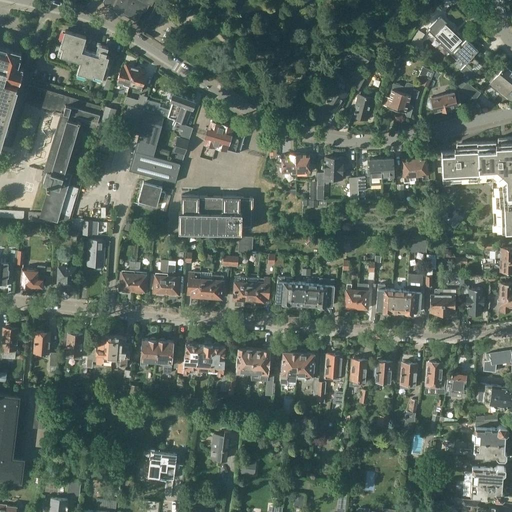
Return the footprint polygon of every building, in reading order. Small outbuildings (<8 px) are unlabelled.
[(103,0),(103,1),(104,5),(115,11),(116,10),(123,14),(124,15),(134,21),(138,19),(139,19),(142,12),(146,11),(150,4),(151,5),(153,0),(103,0)] [(451,54),(465,40),(440,16),(429,28),(430,29),(429,30),(442,42),(440,44),(451,54)] [(60,56),(80,62),(83,51),(82,51),(86,36),(65,30),(60,47),(62,47),(60,56)] [(419,30),(408,47),(414,51),(425,34),(419,30)] [(466,63),(461,67),(459,69),(464,74),(455,84),(461,88),(467,82),(476,73),(471,68),(478,61),(472,56),(478,50),(466,39),(465,40),(451,54),(458,60),(460,58),(466,63)] [(98,56),(96,55),(89,76),(93,78),(94,75),(102,78),(109,56),(106,55),(108,47),(102,45),(98,44),(96,53),(99,54),(98,56)] [(0,145),(0,146),(5,132),(7,132),(7,130),(8,130),(9,127),(8,127),(9,124),(7,124),(18,88),(16,87),(17,83),(19,83),(23,68),(17,66),(21,53),(0,46),(0,145)] [(356,47),(350,56),(365,65),(371,56),(356,47)] [(83,51),(80,62),(77,73),(89,76),(96,55),(83,51)] [(121,67),(116,84),(122,86),(123,82),(130,84),(135,67),(134,66),(134,65),(129,64),(129,65),(125,64),(123,68),(121,67)] [(423,66),(421,70),(419,77),(424,79),(421,84),(428,87),(433,75),(434,72),(423,66)] [(511,72),(505,66),(490,84),(511,100),(511,99),(511,72)] [(145,70),(141,68),(140,68),(139,67),(138,67),(137,67),(135,67),(130,84),(137,86),(136,89),(141,91),(146,74),(144,74),(145,70)] [(355,87),(361,90),(370,74),(365,70),(355,87)] [(335,84),(323,104),(335,111),(347,92),(346,91),(350,85),(339,79),(336,85),(335,84)] [(480,92),(467,82),(462,89),(475,99),(480,92)] [(418,91),(412,89),(413,86),(413,85),(411,84),(408,83),(407,83),(406,84),(405,87),(399,85),(398,84),(395,83),(394,84),(393,84),(392,88),(389,97),(385,96),(383,104),(387,105),(386,106),(406,112),(405,113),(406,116),(410,117),(412,106),(408,105),(410,95),(416,97),(418,91)] [(61,113),(49,152),(41,180),(45,181),(44,183),(46,183),(46,184),(47,185),(46,185),(49,186),(41,212),(29,211),(28,220),(51,222),(52,219),(57,221),(58,220),(65,222),(66,219),(68,219),(78,188),(69,185),(73,174),(71,174),(72,172),(64,170),(79,122),(95,127),(99,115),(101,115),(104,108),(29,85),(24,101),(61,113)] [(429,99),(427,102),(428,107),(431,109),(434,108),(434,110),(442,109),(449,108),(449,107),(457,105),(453,91),(431,97),(432,99),(429,99)] [(169,93),(167,97),(168,98),(171,99),(170,101),(171,101),(173,101),(169,110),(167,116),(177,120),(175,125),(184,128),(185,125),(191,108),(192,108),(195,100),(173,92),(173,93),(170,92),(169,93)] [(372,110),(375,98),(358,94),(353,116),(367,119),(369,110),(372,110)] [(126,96),(124,103),(129,105),(135,107),(143,109),(145,102),(126,96)] [(145,102),(143,109),(167,117),(167,116),(169,110),(159,107),(160,104),(158,103),(146,99),(145,102)] [(105,107),(101,121),(111,124),(115,110),(105,107)] [(140,127),(129,169),(149,175),(164,179),(175,182),(180,163),(153,155),(164,117),(145,111),(140,127)] [(204,142),(222,148),(240,153),(240,151),(240,150),(246,129),(233,125),(233,124),(229,123),(223,121),(222,124),(210,120),(208,127),(206,127),(205,129),(208,130),(204,142)] [(174,150),(171,158),(182,161),(193,128),(185,125),(184,128),(184,129),(182,137),(179,136),(174,150)] [(479,183),(492,183),(511,160),(511,136),(505,137),(498,137),(498,138),(497,138),(497,139),(497,141),(477,141),(479,183)] [(456,144),(456,146),(454,146),(454,149),(441,150),(442,184),(479,183),(477,141),(457,142),(457,143),(456,143),(456,144)] [(282,172),(296,172),(295,152),(290,152),(290,154),(281,154),(281,155),(279,155),(278,157),(278,159),(279,161),(282,161),(282,172)] [(300,152),(295,152),(296,172),(309,172),(309,163),(313,163),(312,154),(308,154),(308,153),(300,154),(300,152)] [(318,180),(317,199),(323,199),(324,192),(324,182),(328,182),(338,182),(338,179),(342,179),(342,167),(346,167),(346,157),(343,157),(324,156),(324,162),(324,163),(324,172),(318,172),(318,180)] [(426,156),(414,158),(415,176),(423,175),(423,180),(428,179),(428,175),(426,156)] [(392,157),(381,158),(382,182),(393,182),(393,175),(392,157)] [(370,183),(382,182),(381,158),(369,158),(370,176),(370,183)] [(409,176),(415,176),(414,158),(401,159),(404,182),(409,181),(409,176)] [(511,160),(492,183),(492,196),(511,194),(511,160)] [(366,189),(365,176),(358,177),(358,190),(366,189)] [(358,190),(358,177),(350,177),(351,198),(359,198),(358,190)] [(139,200),(137,204),(146,206),(147,202),(157,205),(160,195),(165,196),(166,192),(161,190),(162,186),(147,182),(143,180),(138,200),(139,200)] [(166,193),(162,209),(167,211),(172,195),(166,193)] [(198,196),(198,195),(181,194),(181,211),(179,211),(178,231),(241,232),(241,227),(252,227),(253,197),(240,197),(240,196),(222,195),(222,196),(198,196)] [(511,194),(492,196),(494,232),(511,231),(511,194)] [(23,211),(0,209),(0,216),(23,218),(23,211)] [(84,220),(83,229),(91,229),(92,220),(88,220),(85,220),(84,220)] [(82,230),(69,230),(69,239),(73,239),(73,244),(82,244),(82,230)] [(251,244),(252,236),(240,236),(239,244),(251,244)] [(89,239),(88,265),(103,266),(104,240),(89,239)] [(495,249),(495,258),(511,258),(511,243),(500,243),(499,249),(495,249)] [(239,244),(239,252),(245,252),(251,252),(251,244),(239,244)] [(221,254),(221,261),(224,261),(224,264),(230,265),(231,255),(221,254)] [(1,256),(0,255),(0,286),(6,286),(6,283),(7,283),(7,276),(8,276),(9,268),(8,268),(8,262),(7,262),(8,258),(1,257),(1,256)] [(231,255),(230,265),(240,266),(240,259),(248,260),(248,257),(231,255)] [(278,264),(285,265),(286,257),(278,256),(278,264)] [(433,268),(437,268),(437,256),(428,256),(427,276),(426,276),(426,285),(432,286),(433,276),(433,268)] [(511,258),(495,258),(494,267),(500,267),(500,271),(511,271),(511,258)] [(166,293),(169,260),(163,259),(162,270),(163,270),(163,275),(155,274),(154,292),(156,292),(156,294),(160,294),(161,293),(166,293)] [(59,260),(58,277),(61,277),(60,284),(72,285),(73,275),(75,276),(76,267),(67,266),(67,261),(59,260)] [(180,276),(174,276),(174,271),(177,271),(178,261),(169,260),(166,293),(172,294),(173,295),(177,295),(178,294),(179,294),(180,276)] [(38,285),(43,286),(44,266),(38,265),(37,268),(22,267),(21,286),(30,286),(31,288),(32,289),(33,289),(35,289),(36,288),(36,287),(36,286),(38,286),(38,285)] [(133,291),(135,273),(122,272),(120,289),(122,290),(123,291),(126,291),(128,290),(133,291)] [(187,295),(192,296),(198,297),(198,296),(200,277),(200,272),(189,272),(187,295)] [(147,274),(135,273),(133,291),(139,291),(140,292),(143,293),(145,291),(146,291),(147,274)] [(409,274),(408,289),(406,289),(404,311),(405,311),(406,311),(406,314),(412,314),(412,312),(414,312),(414,311),(420,312),(422,287),(421,287),(422,275),(409,274)] [(215,280),(211,279),(210,296),(216,297),(216,298),(221,298),(221,297),(222,297),(223,276),(215,275),(215,280)] [(290,302),(292,281),(293,281),(293,277),(278,276),(278,280),(277,280),(275,301),(282,301),(282,302),(283,302),(283,304),(289,305),(290,302)] [(306,282),(304,304),(317,305),(319,280),(320,280),(320,277),(313,277),(306,276),(306,282)] [(200,277),(198,296),(204,296),(204,297),(209,297),(209,296),(210,296),(211,279),(212,278),(200,277)] [(258,278),(257,283),(256,300),(258,300),(258,301),(263,302),(263,300),(268,301),(269,278),(264,277),(264,278),(258,278)] [(320,277),(320,280),(319,280),(317,305),(318,305),(318,304),(319,304),(319,307),(325,308),(326,305),(333,305),(339,306),(340,285),(334,284),(335,279),(320,277)] [(245,299),(246,282),(235,281),(234,298),(235,298),(234,300),(239,300),(240,299),(245,299)] [(306,282),(293,281),(292,281),(290,302),(290,303),(304,304),(306,282)] [(499,294),(511,294),(511,281),(499,281),(499,294)] [(251,300),(256,300),(257,283),(246,282),(245,299),(246,299),(246,300),(251,301),(251,300)] [(354,307),(356,307),(357,288),(352,288),(352,283),(347,283),(345,306),(348,306),(348,308),(354,308),(354,307)] [(363,288),(357,288),(356,307),(358,307),(358,308),(364,309),(364,308),(367,308),(369,284),(364,284),(363,288)] [(390,310),(391,310),(392,288),(386,288),(386,284),(379,284),(378,288),(376,309),(382,309),(384,310),(384,312),(390,312),(390,310)] [(468,312),(480,313),(481,304),(483,304),(484,295),(481,295),(482,288),(476,288),(476,287),(475,287),(475,288),(469,288),(469,294),(466,294),(466,304),(467,304),(467,305),(468,305),(468,312)] [(391,310),(404,311),(406,289),(392,288),(391,310)] [(441,313),(442,313),(442,290),(436,289),(436,291),(432,291),(432,292),(431,292),(430,312),(435,313),(437,314),(439,314),(441,313)] [(442,290),(442,313),(444,313),(446,314),(448,314),(449,313),(454,313),(455,295),(452,294),(452,290),(442,290)] [(511,294),(499,294),(499,309),(500,309),(499,312),(509,312),(509,307),(511,306),(511,294)] [(4,329),(2,348),(2,357),(15,358),(16,349),(17,349),(19,328),(12,327),(10,326),(7,326),(5,327),(3,326),(3,329),(4,329)] [(35,332),(34,351),(49,353),(50,334),(44,333),(44,331),(37,331),(35,332)] [(68,332),(66,353),(81,355),(83,334),(68,332)] [(103,360),(112,361),(114,335),(105,334),(105,335),(101,335),(100,343),(98,342),(97,347),(90,347),(89,355),(88,367),(92,367),(93,361),(103,362),(103,360)] [(114,335),(112,361),(120,361),(120,363),(120,366),(126,367),(126,364),(127,364),(127,356),(129,356),(129,350),(128,350),(128,345),(126,344),(126,337),(122,336),(122,335),(114,335)] [(140,362),(140,364),(139,368),(147,368),(147,365),(147,362),(156,363),(158,339),(156,339),(155,338),(151,337),(149,339),(142,338),(140,362)] [(159,339),(158,339),(156,363),(164,364),(163,372),(170,373),(171,365),(173,340),(165,339),(164,338),(160,338),(159,339)] [(177,369),(177,371),(183,372),(182,375),(188,376),(188,373),(196,373),(196,367),(198,343),(196,341),(193,340),(190,342),(186,342),(185,354),(184,360),(178,360),(178,368),(177,369)] [(196,367),(196,373),(195,378),(201,378),(202,368),(210,369),(212,344),(212,342),(204,341),(204,343),(198,343),(196,367)] [(213,344),(212,344),(210,369),(218,369),(217,375),(223,376),(224,366),(225,357),(226,345),(220,344),(219,342),(215,342),(213,344)] [(243,373),(252,373),(254,348),(245,347),(245,343),(239,343),(239,346),(238,346),(237,354),(236,364),(237,364),(236,375),(243,376),(243,373)] [(260,380),(266,380),(268,373),(268,366),(269,366),(270,357),(269,356),(270,348),(270,345),(263,345),(263,348),(262,348),(262,349),(254,348),(252,373),(252,379),(260,380)] [(288,379),(296,379),(296,373),(298,351),(296,348),(292,348),(290,350),(282,350),(282,357),(281,357),(281,367),(280,375),(281,375),(281,379),(288,379)] [(317,395),(318,381),(318,378),(312,377),(313,370),(314,360),(313,360),(314,352),(306,351),(305,349),(301,348),(299,351),(298,351),(296,373),(296,379),(305,380),(304,385),(311,385),(311,390),(313,390),(313,394),(317,395)] [(511,370),(511,351),(510,352),(510,350),(486,353),(486,360),(491,359),(491,363),(511,360),(511,367),(511,371),(511,370)] [(327,353),(325,378),(333,379),(334,375),(340,375),(341,368),(346,368),(347,363),(341,362),(342,354),(341,354),(341,353),(341,352),(340,352),(338,351),(337,351),(336,352),(336,353),(335,353),(335,354),(327,353)] [(86,367),(88,367),(89,355),(81,355),(81,364),(82,364),(82,373),(86,373),(86,367)] [(365,383),(367,359),(360,359),(360,357),(354,357),(354,358),(352,358),(350,379),(351,379),(350,386),(359,386),(359,382),(365,383)] [(377,360),(375,381),(390,382),(392,361),(377,360)] [(402,362),(400,383),(400,388),(408,388),(408,387),(415,388),(417,363),(410,362),(411,361),(404,360),(403,362),(402,362)] [(444,386),(446,386),(448,377),(445,377),(445,375),(441,374),(442,363),(429,361),(427,363),(425,385),(444,387),(444,386)] [(451,378),(448,377),(446,386),(445,394),(462,396),(464,381),(466,380),(467,376),(465,375),(466,374),(462,373),(463,367),(453,365),(452,372),(451,378)] [(125,370),(122,389),(129,390),(132,371),(125,370)] [(9,383),(23,385),(23,381),(17,381),(17,377),(10,376),(9,383)] [(318,381),(317,395),(316,401),(324,402),(326,382),(318,381)] [(485,389),(484,391),(479,390),(477,399),(489,401),(489,402),(492,402),(491,407),(493,410),(502,411),(504,409),(504,403),(507,404),(510,408),(511,406),(511,400),(511,399),(511,386),(476,381),(475,388),(485,389)] [(129,397),(137,398),(139,386),(131,385),(129,397)] [(367,403),(369,390),(361,389),(360,402),(367,403)] [(344,394),(335,392),(334,402),(342,403),(344,394)] [(0,477),(21,480),(23,458),(20,457),(26,405),(18,404),(19,395),(0,393),(0,477)] [(412,433),(418,400),(411,399),(410,405),(409,411),(407,411),(404,432),(412,433)] [(387,429),(388,414),(377,413),(375,427),(387,429)] [(432,420),(430,431),(436,432),(438,421),(432,420)] [(475,422),(474,441),(488,442),(504,443),(505,433),(507,431),(508,427),(506,425),(499,425),(497,427),(491,427),(491,421),(484,421),(475,422)] [(214,433),(211,457),(226,459),(227,446),(237,447),(239,432),(224,430),(224,434),(214,433)] [(504,450),(504,443),(488,442),(474,441),(473,454),(496,455),(496,456),(498,458),(504,458),(506,455),(506,452),(505,450),(504,450)] [(150,457),(148,476),(174,479),(177,453),(151,450),(151,454),(150,454),(149,457),(150,457)] [(240,462),(239,473),(253,475),(255,464),(240,462)] [(472,471),(472,481),(492,482),(502,483),(502,474),(503,474),(503,473),(505,472),(505,468),(503,465),(497,465),(495,467),(472,466),(472,471)] [(354,467),(353,475),(361,476),(362,468),(354,467)] [(437,477),(438,468),(431,468),(430,476),(437,477)] [(68,481),(67,494),(79,495),(80,482),(68,481)] [(466,494),(471,494),(494,496),(495,498),(502,498),(504,496),(504,492),(502,491),(502,490),(501,490),(502,483),(492,482),(472,481),(466,481),(466,494)] [(51,497),(49,511),(65,511),(66,507),(67,507),(67,505),(67,499),(51,497)] [(464,505),(473,506),(471,511),(498,511),(499,507),(489,506),(489,509),(480,508),(480,500),(455,497),(454,506),(464,508),(464,505)] [(115,511),(117,501),(96,498),(95,507),(97,507),(97,509),(93,508),(92,510),(83,509),(82,511),(115,511)] [(23,511),(23,510),(16,510),(17,506),(7,505),(7,501),(3,501),(3,500),(0,500),(0,502),(0,511),(23,511)]
